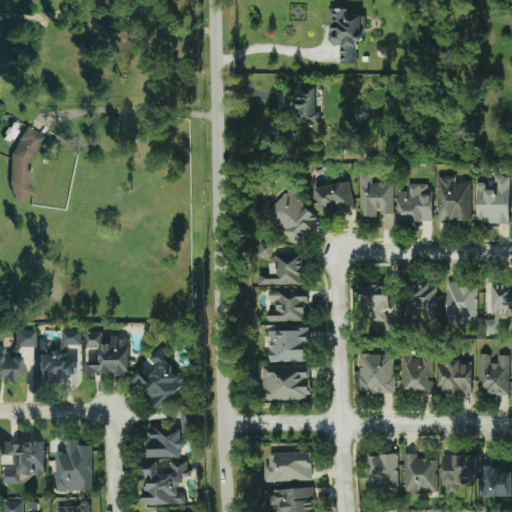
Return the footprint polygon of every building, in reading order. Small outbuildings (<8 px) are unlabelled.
[(355,41),(359,41),(360,15),(345,15),(345,8),(328,8),(327,44),(339,44),(339,64),(355,64),(355,41)] [(319,122),(318,112),(316,112),(315,88),(295,88),(296,123),(319,122)] [(393,214),(392,182),(370,183),(370,173),(358,173),(359,217),(376,217),(376,214),(393,214)] [(469,182),(454,182),(454,177),(436,177),(435,221),(469,222),(469,182)] [(474,183),(473,222),(507,223),(508,177),(493,177),(492,184),(474,183)] [(314,183),(317,212),(351,209),(349,182),(323,185),(323,182),(314,183)] [(396,221),(429,221),(429,184),(407,184),(407,192),(396,192),(396,221)] [(294,243),(318,221),(289,190),(265,212),(294,243)] [(299,285),(300,254),(272,254),(272,264),(267,264),(267,273),(256,273),(256,284),(299,285)] [(475,324),(476,284),(445,283),(445,323),(475,324)] [(435,322),(436,285),(409,284),(408,307),(414,307),(414,321),(435,322)] [(511,320),(511,284),(490,284),(490,319),(482,319),(482,334),(497,335),(498,310),(507,310),(507,320),(511,320)] [(358,285),(358,308),(371,309),(371,321),(385,321),(387,286),(358,285)] [(303,321),(302,303),(306,303),(306,290),(266,291),(267,301),(274,301),(274,310),(263,310),(264,322),(303,321)] [(304,361),(303,342),(307,342),(307,329),(267,330),(268,362),(304,361)] [(80,331),(60,330),(60,345),(79,345),(80,331)] [(126,375),(127,336),(100,336),(100,332),(84,332),(84,347),(97,348),(97,365),(84,364),(84,373),(126,375)] [(61,361),(61,350),(48,350),(48,339),(37,339),(37,378),(74,378),(74,361),(61,361)] [(128,380),(165,410),(188,380),(162,359),(166,353),(158,347),(148,360),(155,366),(151,372),(140,364),(128,380)] [(431,393),(432,354),(420,354),(420,357),(401,357),(400,393),(431,393)] [(477,394),(508,394),(508,355),(492,355),(492,354),(477,354),(477,394)] [(394,393),(393,355),(358,355),(359,394),(394,393)] [(471,364),(459,364),(459,360),(438,359),(437,394),(470,394),(471,364)] [(263,401),(307,400),(306,365),(262,366),(263,401)] [(193,412),(180,411),(179,432),(192,432),(193,412)] [(147,457),(178,457),(178,449),(183,449),(183,439),(179,439),(179,427),(147,427),(147,457)] [(90,491),(90,446),(78,446),(78,441),(64,441),(64,452),(54,452),(54,491),(90,491)] [(0,484),(17,484),(17,475),(42,475),(43,442),(1,442),(0,484)] [(310,452),(266,453),(267,482),(311,481),(310,452)] [(366,489),(397,488),(396,454),(365,455),(366,489)] [(436,459),(416,459),(416,454),(403,454),(402,493),(436,494),(436,459)] [(475,456),(441,455),(440,492),(456,493),(456,485),(474,485),(475,456)] [(142,462),(144,506),(184,504),(183,489),(180,489),(180,475),(187,475),(187,461),(168,461),(169,474),(156,475),(155,462),(142,462)] [(511,497),(511,472),(500,472),(500,467),(480,467),(480,496),(511,497)] [(270,511),(279,511),(312,511),(312,489),(270,490),(270,511)] [(21,511),(22,501),(3,502),(3,511),(21,511)]
